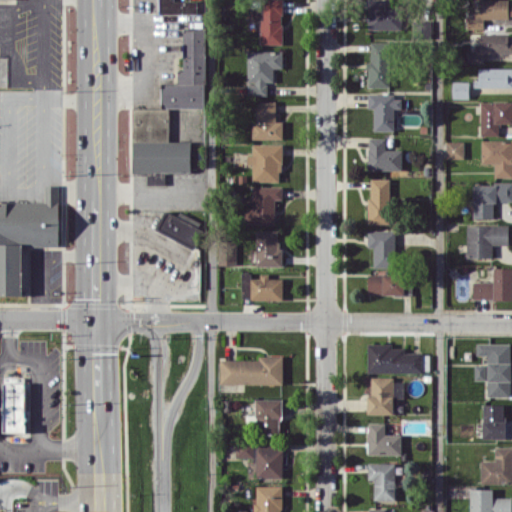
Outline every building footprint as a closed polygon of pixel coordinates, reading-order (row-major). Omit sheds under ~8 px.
[(174,1),(174,0),(160,0),(160,14),(197,13),(197,0),(174,1)] [(283,44),(282,0),(253,0),(254,19),(260,19),(261,44),(283,44)] [(385,0),(368,0),(369,30),(401,29),(401,8),(386,9),(385,0)] [(511,0),(478,0),(478,16),(468,16),(467,28),(484,29),(484,17),(511,18),(511,0)] [(205,107),(205,30),(184,30),(184,70),(178,70),(178,83),(163,83),(163,108),(134,108),(133,171),(147,171),(147,184),(165,184),(165,172),(191,172),(191,141),(169,141),(169,107),(205,107)] [(511,52),(511,33),(478,33),(478,51),(468,50),(467,62),(483,62),(484,52),(511,52)] [(391,87),(390,41),(370,41),(371,61),(368,61),(368,87),(391,87)] [(248,50),(247,82),(247,95),(268,95),(268,81),(274,81),(274,67),(283,67),(283,51),(248,50)] [(511,86),(511,67),(477,67),(477,86),(511,86)] [(452,98),(469,98),(469,81),(452,81),(452,98)] [(374,130),(394,130),(394,108),(402,108),(401,94),(368,94),(369,108),(374,108),(374,130)] [(283,139),(283,121),(276,121),(276,100),(257,100),(257,123),(252,123),(252,139),(283,139)] [(499,135),(499,123),(511,122),(511,101),(480,101),(481,135),(499,135)] [(386,137),(369,137),(369,169),(402,170),(402,149),(385,149),(386,137)] [(511,139),(481,140),(482,163),(494,163),(495,176),(511,176),(511,139)] [(464,158),(464,141),(447,140),(447,158),(464,158)] [(253,181),(282,181),(282,143),(253,144),(253,155),(247,155),(247,164),(253,164),(253,181)] [(390,178),(369,178),(370,224),(391,223),(390,178)] [(511,182),(474,182),(473,218),(493,218),(494,201),(511,200),(511,182)] [(0,294),(23,295),(23,245),(60,245),(60,185),(45,185),(45,201),(0,201),(0,294)] [(275,224),(275,198),(282,198),(282,186),(253,186),(253,208),(246,208),(246,224),(275,224)] [(191,247),(202,227),(163,207),(153,227),(191,247)] [(467,224),(467,257),(493,257),(493,244),(508,244),(509,225),(467,224)] [(257,266),(281,265),(281,230),(256,230),(257,266)] [(374,267),(397,267),(396,230),(368,230),(368,246),(374,246),(374,267)] [(182,283),(190,268),(141,241),(132,257),(182,283)] [(237,249),(219,249),(219,265),(237,264),(237,249)] [(511,299),(511,267),(493,267),(493,281),(473,281),(473,299),(511,299)] [(283,278),(269,278),(269,273),(260,273),(260,278),(251,278),(250,272),(241,272),(242,299),(283,298),(283,278)] [(411,294),(411,274),(368,273),(368,293),(411,294)] [(510,342),(476,343),(476,355),(487,354),(488,396),(510,396),(510,342)] [(367,372),(422,372),(422,352),(404,352),(404,347),(393,347),(393,343),(367,343),(367,372)] [(283,384),(283,356),(259,355),(259,359),(220,359),(220,383),(283,384)] [(485,379),(485,364),(474,364),(474,379),(485,379)] [(369,413),(394,414),(394,377),(370,376),(369,413)] [(4,432),(26,431),(25,382),(3,383),(4,432)] [(483,438),(511,437),(511,421),(503,421),(503,403),(483,404),(483,438)] [(368,454),(401,455),(401,434),(385,433),(385,422),(369,422),(368,454)] [(236,457),(254,457),(254,442),(236,442),(236,457)] [(256,477),(283,478),(284,443),(257,442),(256,477)] [(511,482),(511,446),(495,446),(495,460),(481,460),(481,483),(511,482)] [(395,499),(395,462),(368,463),(368,479),(374,479),(374,500),(395,499)] [(281,511),(282,485),(256,485),(255,511),(281,511)] [(511,511),(511,497),(493,497),(493,488),(470,488),(470,511),(511,511)]
